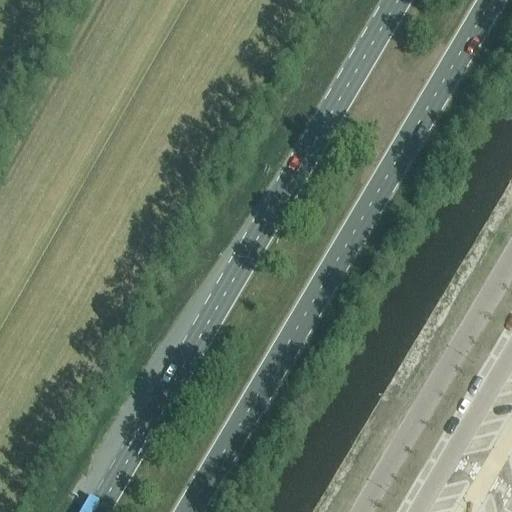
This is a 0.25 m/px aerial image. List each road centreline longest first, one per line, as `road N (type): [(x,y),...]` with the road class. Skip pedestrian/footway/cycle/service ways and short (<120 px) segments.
road 1 (primary): [(188,511),(492,0)]
road 2 (primary): [(398,0),(96,511)]
road 3 (unclassified): [(511,259),(363,511)]
road 4 (track): [(0,171),(94,0)]
